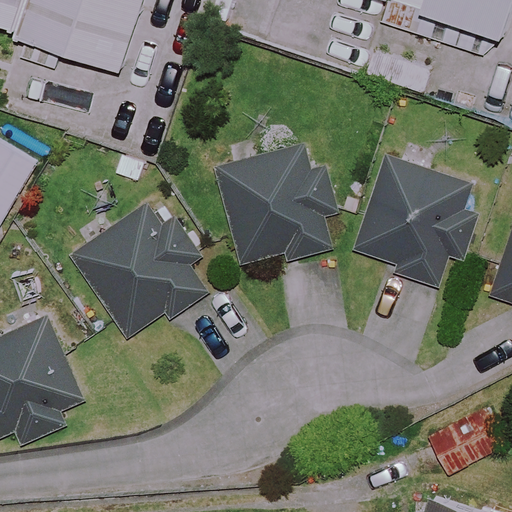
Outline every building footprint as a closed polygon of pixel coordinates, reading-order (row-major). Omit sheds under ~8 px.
[(178,0),(0,0),(0,25),(152,77),(178,0)] [(457,0),(399,0),(451,18),(457,0)] [(511,0),(457,0),(451,18),(511,38),(511,0)] [(23,64),(11,100),(69,121),(82,85),(23,64)] [(340,255),(317,128),(260,138),(265,164),(227,171),(243,263),(288,255),(290,264),(340,255)] [(39,163),(0,140),(0,227),(2,228),(39,163)] [(443,286),(454,251),(466,255),(485,196),(473,192),(475,186),(389,158),(359,248),(400,262),(397,271),(443,286)] [(78,257),(139,343),(173,319),(220,286),(158,200),(78,257)] [(511,252),(492,286),(511,297),(511,252)] [(50,318),(0,340),(0,438),(17,431),(24,448),(72,427),(64,410),(86,400),(50,318)] [(507,445),(491,411),(436,437),(451,471),(507,445)] [(476,511),(430,499),(426,511),(476,511)]
